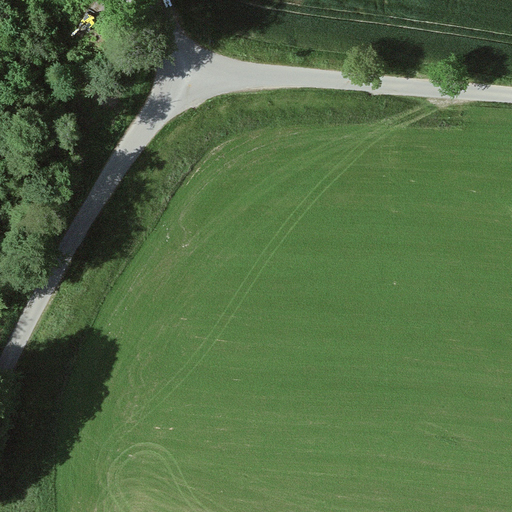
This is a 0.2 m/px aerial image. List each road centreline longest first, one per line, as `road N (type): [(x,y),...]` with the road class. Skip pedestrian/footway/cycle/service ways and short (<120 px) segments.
road 1 (tertiary): [(183,80),(55,269),(0,385)]
road 2 (tertiary): [(511,95),(274,77),(183,80)]
